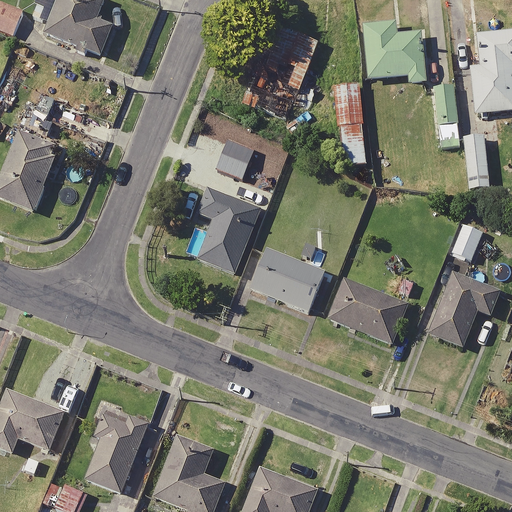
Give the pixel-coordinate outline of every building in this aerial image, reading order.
[(46,0),(38,23),(53,29),(49,40),(108,62),(121,26),(105,20),(110,6),(93,0),(46,0)] [(32,19),(0,6),(0,34),(23,44),(32,19)] [(412,90),(426,89),(432,152),(464,150),(458,90),(436,92),(430,26),(401,29),(367,32),(372,86),(411,82),(412,90)] [(323,50),(278,32),(260,78),(247,111),(292,129),(300,109),(313,115),(325,84),(312,79),(323,50)] [(511,38),(481,41),(483,72),(474,73),(478,120),(511,117),(511,38)] [(363,89),(338,91),(345,173),(370,171),(363,89)] [(64,152),(22,136),(0,192),(0,204),(38,219),(64,152)] [(487,139),(466,141),(471,196),(492,194),(487,139)] [(258,156),(229,144),(217,174),(246,186),(258,156)] [(265,216),(209,194),(198,219),(216,226),(200,266),(239,281),(265,216)] [(485,237),(464,230),(453,258),(474,266),(485,237)] [(306,244),(299,260),(314,267),(321,251),(306,244)] [(256,252),(236,301),(248,306),(252,296),(312,320),(328,280),(256,252)] [(505,296),(457,277),(432,340),(466,354),(481,317),(495,322),(505,296)] [(401,281),(395,295),(415,305),(421,291),(401,281)] [(411,310),(344,284),(329,325),(396,351),(411,310)] [(61,411),(3,389),(0,397),(0,450),(8,454),(14,439),(46,451),(61,411)] [(144,425),(98,408),(81,453),(71,449),(62,473),(118,494),(144,425)] [(211,511),(222,485),(202,477),(212,451),(175,436),(150,498),(183,511),(182,511),(211,511)] [(305,511),(314,489),(256,467),(239,511),(305,511)] [(76,511),(85,493),(52,478),(40,504),(58,511),(76,511)] [(119,511),(99,502),(94,511),(119,511)]
